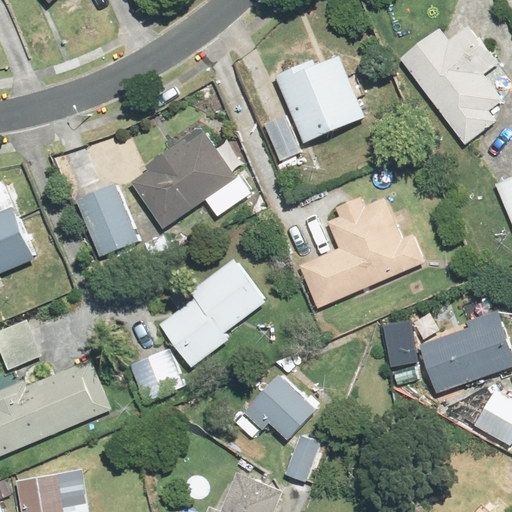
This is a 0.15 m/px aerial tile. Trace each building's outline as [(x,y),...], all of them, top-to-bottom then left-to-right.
[(442,27),(400,58),(467,147),(511,113),(511,103),(491,75),(503,66),(473,26),(453,41),(442,27)] [(339,50),(273,79),(286,108),(260,119),(279,163),(371,123),(339,50)] [(206,128),(124,183),(157,232),(239,176),(206,128)] [(511,179),(494,187),(511,226),(511,179)] [(112,183),(76,199),(102,258),(138,242),(112,183)] [(297,266),(316,310),(429,261),(417,234),(405,239),(381,186),(325,211),(340,247),(297,266)] [(14,205),(0,211),(0,273),(36,258),(14,205)] [(233,260),(158,326),(194,366),(269,300),(233,260)] [(511,345),(497,309),(416,343),(439,398),(511,367),(511,345)] [(36,321),(5,334),(19,367),(49,355),(36,321)] [(169,345),(129,362),(147,405),(187,387),(169,345)] [(90,351),(0,391),(0,458),(115,407),(90,351)] [(278,368),(241,405),(282,445),(318,409),(278,368)] [(511,390),(505,387),(484,427),(511,441),(511,390)] [(317,480),(329,442),(307,434),(294,472),(317,480)] [(17,476),(21,511),(94,511),(89,467),(17,476)] [(209,497),(203,511),(279,511),(288,491),(234,470),(221,502),(209,497)]
